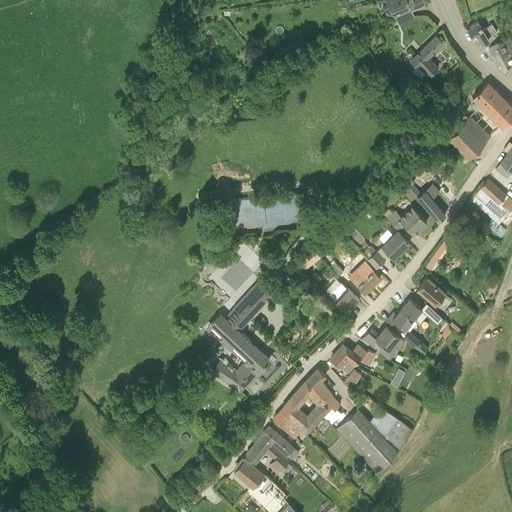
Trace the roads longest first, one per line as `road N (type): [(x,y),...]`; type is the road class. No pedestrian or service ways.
road 1 (residential): [(181,511),(301,374),(395,286),(511,128)]
road 2 (track): [(349,330),(286,273),(288,255),(314,219),(305,188),(198,194)]
